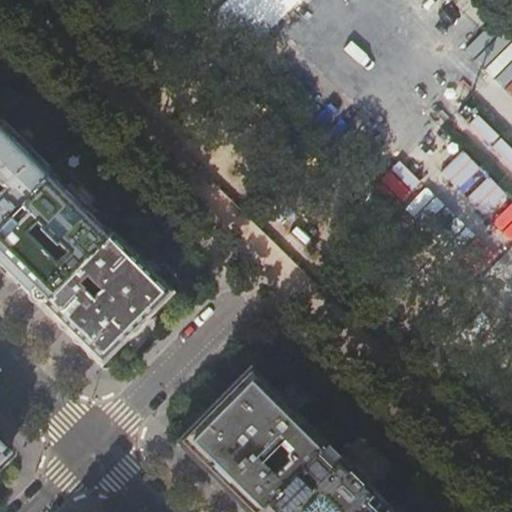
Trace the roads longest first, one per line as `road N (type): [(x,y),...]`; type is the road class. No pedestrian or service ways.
road 1 (residential): [(90,445),(241,294)]
road 2 (residential): [(90,445),(0,355)]
